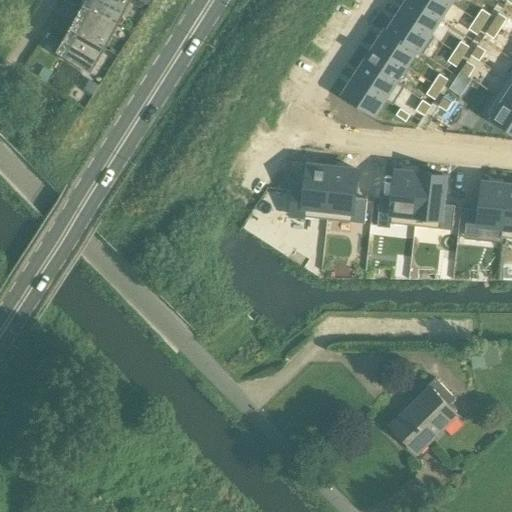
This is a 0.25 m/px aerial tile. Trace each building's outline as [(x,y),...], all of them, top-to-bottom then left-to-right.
[(91,0),(86,9),(116,24),(122,11),(127,0),(91,0)] [(410,0),(406,0),(398,14),(430,35),(440,19),(410,0)] [(446,0),(410,0),(440,19),(451,3),(446,0)] [(73,33),(102,49),(109,36),(116,24),(86,9),(80,21),(73,33)] [(482,9),(475,19),(484,25),(490,14),(482,9)] [(499,13),(492,23),(501,28),(507,18),(499,13)] [(387,30),(387,31),(417,50),(417,51),(419,52),(430,35),(398,14),(387,30)] [(475,19),(469,29),(477,35),(484,25),(475,19)] [(492,23),(485,33),(494,39),(501,28),(492,23)] [(386,28),(374,46),(407,67),(417,51),(417,50),(387,31),(387,30),(386,28)] [(102,49),(73,33),(66,44),(59,56),(87,74),(95,61),(102,49)] [(461,41),(454,51),(463,57),(469,47),(461,41)] [(477,45),(471,55),(479,61),(486,51),(477,45)] [(374,46),(364,62),(396,83),(407,67),(374,46)] [(454,51),(448,61),(456,67),(463,57),(454,51)] [(467,61),(460,71),(469,77),(476,67),(467,61)] [(364,62),(353,78),(386,99),(396,83),(364,62)] [(440,74),(433,84),(442,89),(448,79),(440,74)] [(353,78),(342,95),(375,116),(386,99),(353,78)] [(433,84),(426,94),(435,100),(442,89),(433,84)] [(438,105),(446,111),(453,101),(444,95),(438,105)] [(422,100),(416,110),(424,116),(431,105),(422,100)] [(511,105),(504,100),(491,119),(511,132),(511,105)] [(400,108),(396,115),(406,122),(411,115),(400,108)] [(293,186),(290,215),(327,220),(333,167),(308,165),(305,188),(293,186)] [(333,167),(327,220),(364,224),(367,199),(355,198),(358,170),(333,167)] [(380,197),(377,226),(390,228),(390,223),(415,226),(415,229),(416,229),(421,174),(396,171),(393,198),(380,197)] [(421,174),(416,229),(417,229),(417,226),(452,230),(455,205),(442,204),(446,176),(421,174)] [(468,209),(465,233),(501,237),(502,237),(508,185),(483,182),(480,210),(468,209)] [(511,185),(508,185),(502,237),(511,238),(511,185)] [(444,258),(455,260),(456,251),(445,250),(444,258)] [(500,366),(496,346),(467,352),(471,372),(500,366)] [(417,453),(457,414),(448,405),(455,398),(435,378),(426,386),(429,389),(391,426),(417,453)]
